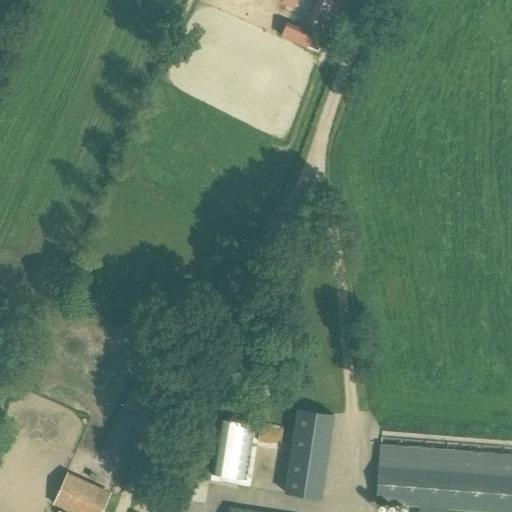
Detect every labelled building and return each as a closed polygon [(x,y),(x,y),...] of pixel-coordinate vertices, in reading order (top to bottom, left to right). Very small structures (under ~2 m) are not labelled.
[(319,0),(313,13),(310,20),(313,21),(332,30),(336,23),(346,0),(319,0)] [(133,387),(123,407),(125,408),(148,419),(148,420),(158,399),(154,398),(133,387)] [(343,401),(313,403),(314,414),(344,412),(343,401)] [(296,411),(282,496),(320,502),(333,417),(296,411)] [(230,420),(220,483),(233,486),(233,485),(243,422),(230,420)] [(511,511),(511,457),(379,447),(375,504),(420,507),(419,511),(447,511),(448,510),(482,511),(511,511)] [(68,475),(55,501),(78,511),(102,511),(111,494),(68,475)]
